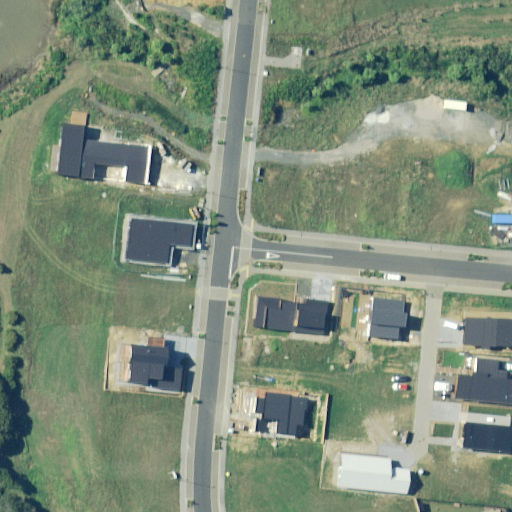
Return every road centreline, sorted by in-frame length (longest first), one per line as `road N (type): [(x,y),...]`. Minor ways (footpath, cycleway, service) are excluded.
road 1 (residential): [(225,246),(205,476),(211,511)]
road 2 (residential): [(248,0),(225,246)]
road 3 (residential): [(225,246),(436,265)]
road 4 (residential): [(418,435),(436,265)]
